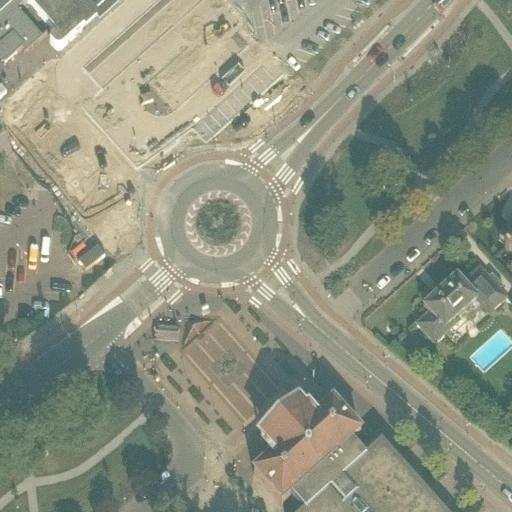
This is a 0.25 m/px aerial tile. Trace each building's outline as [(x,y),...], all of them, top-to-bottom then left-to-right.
[(0,0),(0,15),(17,0),(0,0)] [(23,0),(17,0),(0,15),(0,62),(4,66),(22,51),(25,54),(23,55),(24,56),(47,36),(46,35),(42,39),(17,11),(26,2),(23,0)] [(61,50),(63,49),(77,36),(93,22),(93,17),(92,16),(85,7),(78,0),(23,0),(26,2),(55,35),(50,38),(50,39),(49,40),(49,41),(49,43),(50,44),(50,45),(54,49),(55,50),(56,51),(58,51),(60,51),(61,50)] [(110,0),(78,0),(85,7),(92,16),(110,0)] [(511,229),(499,242),(511,256),(511,266),(511,267),(511,268),(511,229)] [(434,348),(448,336),(444,332),(476,303),(489,317),(507,301),(499,293),(503,289),(492,277),(488,280),(479,271),(462,286),(456,280),(423,310),(429,317),(416,328),(434,348)] [(358,439),(360,437),(332,406),(313,423),(307,416),(303,419),(293,409),(261,438),(270,448),(266,452),(272,459),(253,476),(281,508),(290,500),(300,511),(439,511),(385,452),(375,451),(365,460),(352,445),(358,440),(358,439)]
